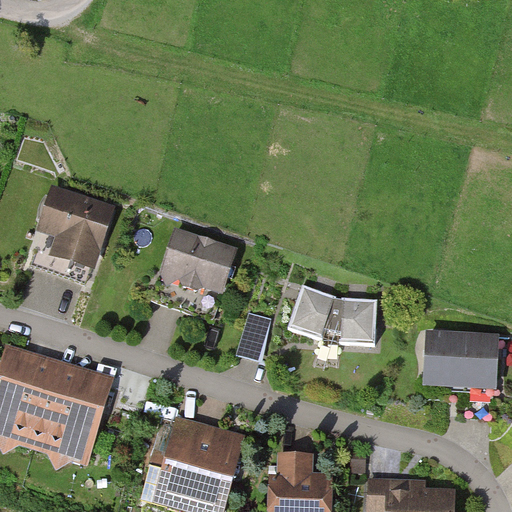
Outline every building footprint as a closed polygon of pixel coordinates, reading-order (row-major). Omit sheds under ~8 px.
[(117,215),(59,197),(46,238),(64,244),(58,262),(99,274),(117,215)] [(242,257),(177,237),(162,289),(226,308),(242,257)] [(381,307),(343,306),(309,295),(296,335),(335,348),(379,349),(381,307)] [(267,362),(274,315),(248,312),(242,359),(267,362)] [(508,341),(428,339),(428,391),(507,392),(508,341)] [(67,366),(12,351),(0,394),(0,439),(43,451),(67,366)] [(122,381),(67,366),(43,451),(98,466),(122,381)] [(231,511),(250,437),(180,420),(157,510),(165,511),(231,511)] [(276,478),(276,511),(338,511),(338,478),(317,478),(317,459),(284,459),(284,478),(276,478)] [(461,511),(462,494),(430,493),(430,485),(373,483),(372,511),(461,511)]
